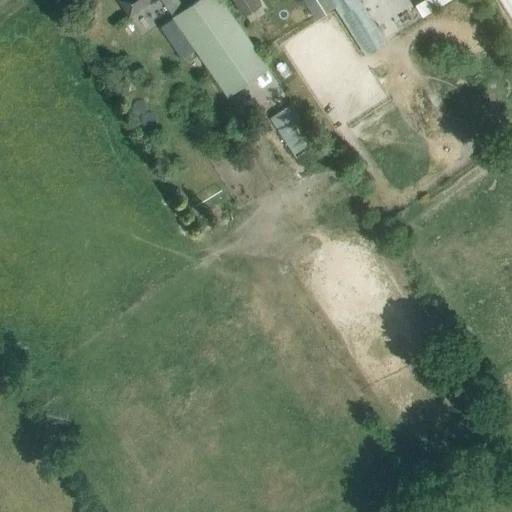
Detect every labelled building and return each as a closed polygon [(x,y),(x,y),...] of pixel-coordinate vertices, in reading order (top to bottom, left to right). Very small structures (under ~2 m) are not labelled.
[(177,0),(117,0),(128,16),(151,0),(163,0),(166,3),(164,4),(172,16),(171,17),(225,98),(267,71),(220,0),(196,0),(183,9),(177,0)] [(260,4),(257,0),(233,0),(243,15),(260,4)] [(385,43),(357,0),(302,0),(314,18),(334,5),(365,55),(385,43)] [(419,0),(415,3),(422,15),(447,0),(419,0)] [(318,144),(291,104),(269,118),(296,158),(318,144)]
